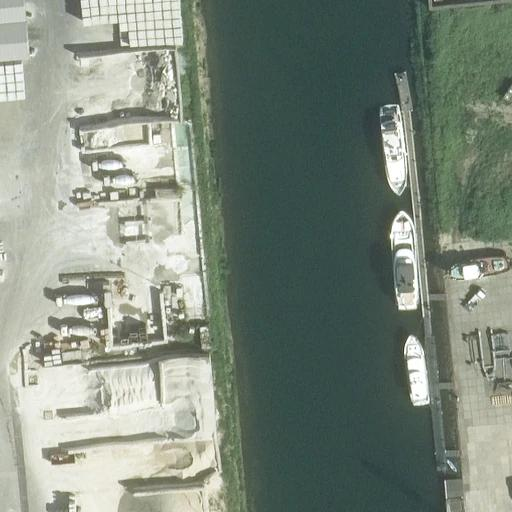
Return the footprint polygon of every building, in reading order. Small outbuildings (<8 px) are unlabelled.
[(0,0),(0,55),(30,53),(24,0),(0,0)] [(94,53),(185,45),(180,0),(99,0),(89,1),(94,53)] [(117,125),(89,126),(89,140),(117,139),(117,125)] [(149,344),(145,280),(104,283),(109,344),(88,346),(89,360),(112,359),(111,346),(149,344)] [(68,351),(66,322),(43,324),(45,352),(68,351)]
